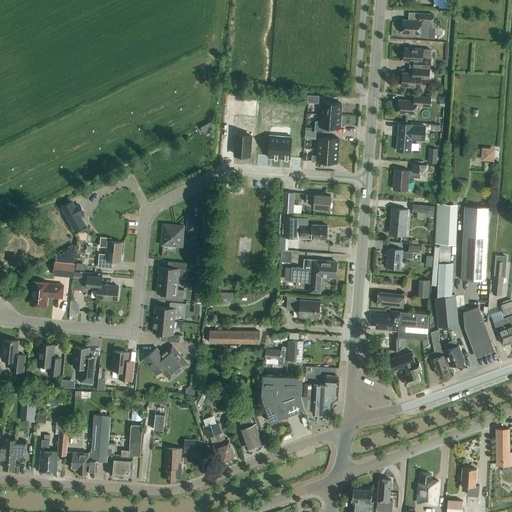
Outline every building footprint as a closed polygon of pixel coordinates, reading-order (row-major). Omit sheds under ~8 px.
[(304,1),(303,13),(325,15),(326,2),(319,2),(319,0),(301,0),(304,1)] [(325,15),(303,13),(302,26),(299,26),(299,32),(308,33),(317,34),(317,28),(324,28),(325,15)] [(409,13),(408,20),(403,20),(402,33),(420,34),(420,36),(425,36),(425,35),(426,35),(427,27),(432,27),(433,15),(409,13)] [(305,45),(304,58),(326,59),(327,46),(320,46),(320,40),(311,39),(302,38),(302,44),(305,45)] [(409,68),(429,69),(430,59),(422,58),(423,50),(405,48),(404,61),(410,62),(409,68)] [(326,59),(304,58),(303,71),(300,70),(299,76),(308,77),(317,78),(318,72),(325,72),(326,59)] [(409,68),(409,74),(403,73),(402,86),(420,88),(420,79),(429,80),(429,79),(433,80),(434,70),(429,69),(409,68)] [(318,103),(319,96),(308,95),(307,103),(318,103)] [(415,96),(414,101),(399,100),(398,113),(416,115),(416,106),(430,107),(431,97),(415,96)] [(321,102),(321,115),(340,116),(341,104),(321,102)] [(340,116),(321,115),(320,127),(340,128),(340,116)] [(214,127),(211,122),(200,127),(203,132),(214,127)] [(418,122),(417,127),(416,127),(415,139),(425,140),(425,138),(429,139),(430,129),(426,129),(426,127),(427,128),(427,123),(418,122)] [(398,132),(396,151),(411,152),(412,133),(398,132)] [(249,156),(251,136),(236,135),(234,155),(249,156)] [(270,135),(268,158),(279,159),(281,136),(270,135)] [(292,137),(281,136),(279,159),(290,160),(292,137)] [(319,139),(318,151),(338,152),(339,140),(319,139)] [(481,160),(495,160),(495,146),(482,146),(481,160)] [(318,151),(317,163),(337,165),(338,152),(318,151)] [(413,172),(409,171),(395,169),(393,189),(407,191),(409,178),(420,179),(421,172),(427,173),(428,166),(413,165),(413,172)] [(294,195),(294,193),(284,193),(282,212),(293,213),(294,195)] [(315,196),(306,195),(306,202),(314,203),(314,208),(330,210),(331,196),(315,195),(315,196)] [(80,204),(76,206),(72,200),(61,207),(74,232),(86,225),(80,215),(85,212),(80,204)] [(434,207),(413,205),(412,212),(425,213),(425,217),(433,217),(434,207)] [(464,206),(461,280),(486,281),(489,207),(464,206)] [(408,210),(392,209),(390,234),(406,236),(408,210)] [(188,217),(188,222),(187,231),(201,232),(202,218),(188,217)] [(308,225),(308,218),(286,217),(285,238),(298,238),(298,225),(308,225)] [(162,245),(182,246),(183,226),(163,225),(162,245)] [(311,235),(311,239),(327,240),(327,225),(312,225),(312,228),(301,228),(301,235),(311,235)] [(99,254),(98,267),(112,269),(113,261),(120,261),(122,242),(110,241),(111,238),(101,237),(100,246),(107,247),(106,255),(99,254)] [(425,247),(422,247),(409,245),(408,252),(403,252),(403,250),(388,248),(387,268),(401,269),(402,258),(413,258),(413,253),(424,254),(425,247)] [(292,261),(292,250),(282,249),(282,261),(292,261)] [(329,277),(329,276),(336,277),(337,263),(330,262),(330,261),(304,259),(303,268),(292,267),(291,282),(309,283),(308,292),(320,293),(321,277),(329,277)] [(75,260),(75,264),(74,271),(83,272),(81,271),(82,266),(84,266),(84,261),(75,260)] [(74,271),(75,264),(54,262),(53,275),(73,278),(74,271)] [(159,267),(158,280),(178,282),(178,274),(185,275),(186,263),(172,262),(172,268),(159,267)] [(451,296),(453,263),(439,263),(437,297),(435,297),(438,327),(458,326),(455,296),(451,296)] [(494,275),(493,285),(492,294),(502,295),(503,276),(494,275)] [(86,288),(98,289),(97,299),(117,300),(118,286),(101,285),(102,278),(87,276),(86,288)] [(429,296),(430,280),(418,279),(417,295),(429,296)] [(158,280),(156,293),(170,294),(170,300),(183,301),(184,290),(177,289),(178,282),(158,280)] [(30,304),(46,305),(47,297),(62,298),(64,286),(33,282),(30,304)] [(379,292),(378,305),(403,308),(404,295),(379,292)] [(287,296),(286,307),(286,309),(294,310),(293,317),(299,317),(299,319),(307,319),(307,318),(319,319),(321,301),(300,299),(300,300),(296,299),(296,297),(287,296)] [(169,308),(155,307),(154,320),(174,322),(175,314),(182,315),(183,303),(170,302),(169,308)] [(504,319),(511,341),(511,340),(511,303),(511,302),(499,306),(503,319),(504,319)] [(194,304),(193,314),(201,315),(202,304),(194,304)] [(478,307),(463,312),(464,327),(475,356),(494,349),(478,307)] [(427,340),(429,315),(391,311),(390,315),(377,314),(376,328),(382,328),(382,329),(399,331),(401,331),(400,337),(393,337),(392,350),(400,350),(400,347),(406,347),(407,338),(427,340)] [(147,319),(144,329),(151,331),(154,320),(147,319)] [(504,319),(503,319),(494,322),(497,330),(502,344),(511,341),(504,319)] [(174,322),(154,320),(153,333),(167,334),(166,341),(179,342),(180,335),(173,334),(174,322)] [(210,330),(210,343),(259,343),(259,331),(210,330)] [(434,353),(432,353),(429,354),(431,360),(430,360),(433,367),(435,367),(438,375),(450,370),(444,355),(443,355),(441,350),(442,350),(440,344),(439,341),(438,330),(431,332),(434,353)] [(274,337),(276,342),(288,339),(286,334),(274,337)] [(4,340),(2,360),(12,361),(11,370),(23,371),(25,356),(17,355),(19,341),(11,340),(11,341),(4,340)] [(462,365),(464,363),(464,361),(460,352),(461,351),(459,345),(456,346),(454,340),(444,344),(446,350),(445,350),(451,366),(456,364),(458,366),(460,366),(462,365)] [(279,359),(279,364),(287,364),(287,360),(301,361),(303,341),(289,341),(288,351),(266,350),(265,358),(279,359)] [(39,343),(37,365),(49,366),(48,374),(59,375),(61,359),(53,358),(54,345),(39,343)] [(188,364),(172,344),(161,354),(157,348),(143,359),(148,365),(147,365),(156,375),(161,370),(169,380),(188,364)] [(189,345),(188,354),(196,354),(197,345),(189,345)] [(95,357),(88,356),(89,348),(75,347),(73,367),(81,368),(80,383),(92,384),(95,357)] [(418,360),(415,362),(410,349),(403,351),(408,364),(404,365),(407,375),(404,376),(407,386),(421,381),(418,375),(422,374),(420,371),(422,370),(418,360)] [(133,361),(127,360),(128,352),(114,351),(112,371),(120,371),(119,379),(131,380),(133,361)] [(301,363),(300,376),(263,374),(262,394),(270,422),(304,409),(306,413),(313,414),(314,397),(301,396),(302,384),(302,377),(305,377),(306,363),(301,363)] [(302,384),(301,396),(314,397),(313,414),(331,415),(332,403),(337,399),(339,381),(338,381),(327,381),(326,386),(302,384)] [(194,395),(195,386),(190,386),(186,389),(185,394),(194,395)] [(200,406),(206,395),(200,392),(196,399),(191,401),(194,412),(201,410),(200,406)] [(34,421),(36,400),(25,399),(24,410),(29,410),(28,421),(34,421)] [(131,420),(140,421),(141,410),(132,409),(131,420)] [(252,411),(255,421),(263,418),(259,409),(252,411)] [(100,410),(100,415),(94,415),(91,453),(88,453),(73,452),(72,469),(79,469),(79,473),(87,474),(87,470),(97,471),(97,461),(107,462),(107,456),(108,442),(110,416),(110,411),(100,410)] [(155,414),(154,430),(163,430),(165,415),(155,414)] [(219,423),(216,424),(213,415),(203,419),(206,427),(204,428),(207,438),(215,435),(219,444),(213,446),(215,453),(217,452),(220,461),(235,455),(229,440),(225,442),(219,423)] [(55,428),(60,429),(68,430),(68,433),(77,434),(78,418),(57,416),(56,421),(55,421),(55,428)] [(240,421),(242,428),(239,430),(246,449),(262,443),(255,424),(253,425),(250,417),(240,421)] [(121,457),(114,456),(112,456),(110,475),(132,477),(134,456),(141,456),(143,426),(131,425),(130,451),(122,450),(121,457)] [(44,434),(44,440),(42,440),(40,470),(57,472),(58,455),(66,455),(68,433),(68,430),(60,429),(58,452),(49,451),(50,435),(44,434)] [(511,452),(510,452),(510,429),(496,429),(496,451),(497,465),(511,465),(511,452)] [(184,452),(198,453),(199,440),(184,439),(184,452)] [(26,443),(6,441),(6,447),(5,447),(4,469),(14,469),(15,456),(19,456),(21,457),(23,457),(25,456),(25,454),(26,443)] [(107,456),(112,456),(114,456),(114,451),(116,451),(117,443),(108,442),(107,456)] [(181,478),(181,464),(182,448),(166,448),(165,468),(167,468),(166,481),(175,481),(176,478),(181,478)] [(479,486),(475,485),(477,469),(463,468),(461,486),(468,486),(467,495),(478,496),(479,486)] [(417,503),(432,504),(437,504),(439,482),(431,481),(431,474),(421,473),(420,483),(419,483),(417,503)] [(379,479),(377,511),(389,511),(391,511),(393,501),(390,501),(391,480),(379,479)] [(372,511),(373,502),(371,501),(372,488),(362,487),(362,488),(356,488),(353,490),(353,495),(351,495),(351,501),(352,501),(350,511),(372,511)] [(447,500),(446,511),(461,511),(462,501),(447,500)]
